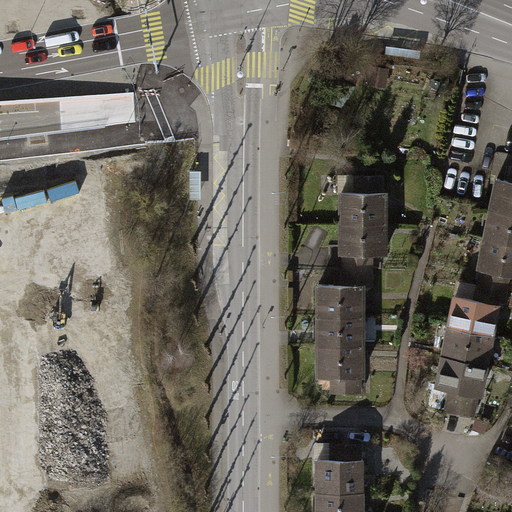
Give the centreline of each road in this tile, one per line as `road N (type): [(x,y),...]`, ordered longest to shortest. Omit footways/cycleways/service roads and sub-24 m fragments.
road 1 (residential): [(244,511),(237,10)]
road 2 (tertiary): [(383,0),(511,25)]
road 3 (tertiary): [(118,43),(237,10)]
